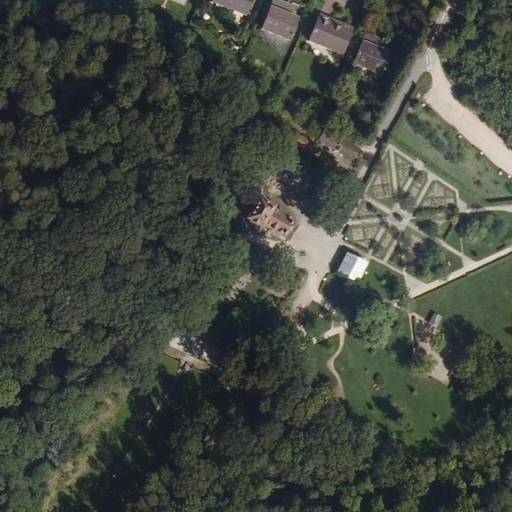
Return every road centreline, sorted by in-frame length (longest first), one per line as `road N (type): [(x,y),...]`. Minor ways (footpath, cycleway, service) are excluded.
road 1 (unclassified): [(454,0),(422,60),(511,150)]
road 2 (track): [(54,260),(180,268)]
